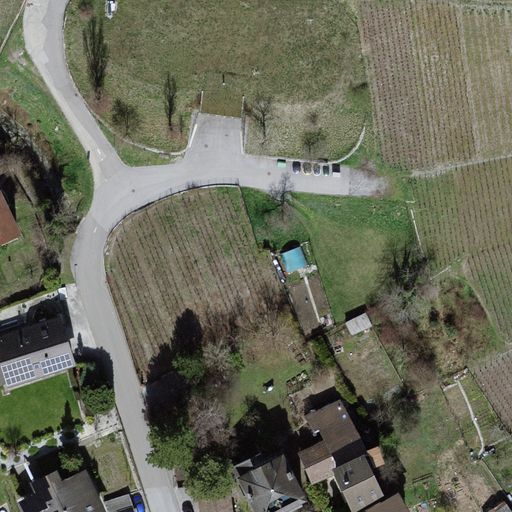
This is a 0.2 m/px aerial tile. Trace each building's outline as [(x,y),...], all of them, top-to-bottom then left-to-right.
[(0,193),(0,192),(0,249),(21,241),(0,193)] [(0,338),(0,372),(6,391),(74,370),(57,323),(0,338)] [(346,403),(306,421),(333,467),(365,453),(346,403)] [(284,452),(233,478),(254,511),(293,511),(309,505),(284,452)] [(365,453),(333,467),(351,511),(368,511),(386,503),(365,453)] [(16,505),(19,511),(100,511),(82,476),(61,486),(56,473),(27,488),(32,498),(16,505)] [(233,511),(230,490),(198,491),(199,511),(233,511)] [(368,511),(411,511),(400,496),(386,503),(368,511)]
